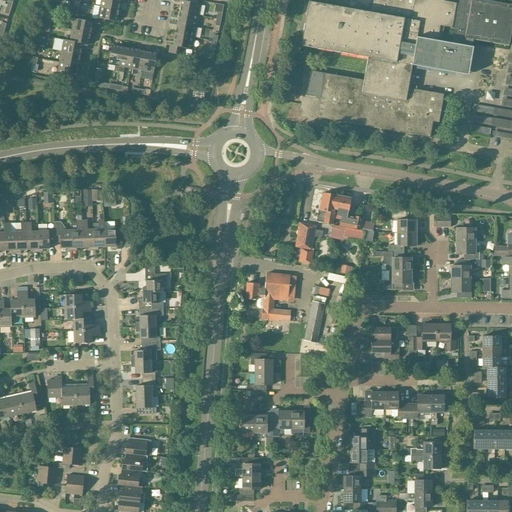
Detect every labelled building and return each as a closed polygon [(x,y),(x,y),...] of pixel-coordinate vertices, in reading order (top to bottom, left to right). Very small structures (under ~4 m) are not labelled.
[(120,0),(101,0),(100,6),(100,7),(118,10),(120,0)] [(180,13),(198,16),(200,4),(182,0),(180,13)] [(374,0),(373,9),(372,12),(309,1),(305,22),(301,46),(368,58),(364,80),(325,73),(311,71),(306,95),(320,98),(317,118),(430,138),(433,122),(437,122),(439,123),(444,94),(415,89),(415,93),(408,92),(413,66),(468,75),(473,47),(472,47),(473,40),(509,46),(511,29),(511,4),(484,0),(459,0),(459,4),(448,2),(448,0),(374,0)] [(100,7),(100,6),(97,6),(95,17),(98,18),(116,22),(118,10),(100,7)] [(11,9),(6,7),(3,18),(8,20),(11,9)] [(46,20),(51,21),(54,10),(46,9),(44,19),(46,19),(46,20)] [(198,16),(180,13),(178,23),(196,27),(198,16)] [(71,30),(90,34),(92,23),(73,19),(71,30)] [(196,27),(178,23),(175,35),(194,38),(196,27)] [(90,34),(71,30),(69,41),(82,44),(88,45),(90,34)] [(194,38),(175,35),(174,46),(170,45),(169,53),(183,56),(184,48),(192,49),(194,38)] [(63,40),(61,51),(80,55),(82,44),(69,41),(63,40)] [(119,71),(123,48),(111,46),(108,64),(115,66),(114,71),(119,71)] [(134,50),(123,48),(119,71),(123,72),(124,67),(131,68),(134,50)] [(146,52),(134,50),(131,68),(142,71),(146,52)] [(80,55),(61,51),(59,62),(77,66),(80,55)] [(157,54),(146,52),(142,71),(153,73),(157,54)] [(511,55),(508,55),(501,108),(474,104),(470,132),(511,138),(511,55)] [(301,88),(305,63),(290,60),(286,85),(301,88)] [(77,66),(59,62),(57,74),(75,78),(77,66)] [(193,89),(191,98),(204,99),(205,91),(193,89)] [(92,189),(83,189),(84,206),(92,205),(92,195),(92,189)] [(53,192),(45,192),(45,202),(53,202),(53,192)] [(331,193),(329,194),(323,193),(321,201),(320,201),(316,221),(333,225),(335,214),(334,213),(335,209),(337,196),(335,195),(334,194),(331,193)] [(337,196),(335,209),(337,210),(336,219),(341,220),(340,226),(361,229),(363,218),(352,216),(354,207),(349,206),(351,199),(348,198),(348,197),(345,196),(343,197),(337,196)] [(36,198),(28,199),(29,210),(37,210),(36,198)] [(104,199),(104,207),(116,207),(116,199),(104,199)] [(77,216),(77,221),(78,230),(71,230),(71,237),(72,251),(76,250),(76,248),(83,248),(82,221),(82,215),(77,216)] [(451,216),(434,216),(434,228),(450,228),(451,216)] [(104,247),(103,222),(103,220),(99,220),(99,229),(93,229),(93,236),(93,247),(94,250),(98,250),(98,247),(104,247)] [(397,220),(397,233),(416,233),(416,220),(397,220)] [(87,221),(82,221),(83,248),(89,247),(89,250),(94,250),(93,247),(93,236),(93,229),(87,230),(87,221)] [(71,230),(66,230),(66,228),(60,222),(54,222),(54,229),(55,242),(61,242),(61,248),(68,248),(68,251),(72,251),(71,237),(71,230)] [(115,236),(115,229),(114,222),(103,222),(104,247),(110,247),(111,249),(121,249),(121,236),(115,236)] [(16,252),(16,232),(10,232),(10,223),(4,224),(5,232),(5,250),(12,250),(12,252),(16,252)] [(27,232),(26,223),(22,223),(22,232),(16,232),(16,252),(21,252),(21,250),(27,249),(27,232)] [(31,223),(26,223),(27,232),(27,249),(33,249),(33,252),(38,252),(38,231),(31,231),(31,223)] [(316,226),(300,223),(296,247),(302,248),(299,262),(311,264),(314,250),(312,250),(316,226)] [(363,241),(364,237),(365,231),(333,225),(331,238),(343,240),(343,237),(363,241)] [(456,241),(475,241),(475,228),(456,228),(456,241)] [(55,242),(54,229),(48,229),(48,231),(38,231),(38,252),(42,252),(42,249),(49,249),(49,242),(55,242)] [(397,245),(388,245),(388,251),(403,252),(403,246),(416,246),(416,233),(397,233),(397,245)] [(456,255),(464,254),(464,260),(479,260),(481,260),(483,260),(483,254),(479,254),(479,253),(479,248),(475,248),(475,241),(456,241),(456,255)] [(511,244),(508,244),(508,246),(494,246),(494,255),(508,255),(511,255),(511,244)] [(403,252),(388,251),(374,251),(374,257),(383,257),(383,262),(385,264),(386,271),(387,271),(389,271),(411,271),(411,258),(403,257),(403,252)] [(511,256),(502,257),(502,264),(503,264),(503,265),(510,265),(510,278),(511,277),(511,256)] [(451,266),(451,279),(470,279),(470,272),(479,268),(479,266),(479,260),(464,260),(457,260),(457,266),(453,266),(451,266)] [(490,268),(490,266),(490,260),(483,260),(481,260),(481,266),(481,268),(490,268)] [(145,281),(146,281),(146,287),(142,287),(143,292),(158,292),(163,292),(165,292),(166,292),(165,274),(154,275),(154,266),(145,267),(145,281)] [(387,271),(386,281),(384,281),(384,289),(403,289),(403,283),(411,283),(411,271),(389,271),(387,271)] [(259,309),(263,309),(262,319),(290,321),(291,311),(273,309),(274,300),(288,301),(290,275),(266,273),(265,289),(258,288),(259,284),(247,283),(246,299),(257,300),(257,306),(258,308),(259,309)] [(510,291),(502,291),(501,299),(511,298),(511,277),(510,278),(510,291)] [(470,279),(451,279),(451,292),(470,292),(470,279)] [(314,294),(328,298),(330,286),(316,283),(314,294)] [(23,317),(22,291),(17,292),(18,300),(11,300),(11,309),(11,318),(23,317)] [(28,291),(22,291),(23,317),(36,317),(35,299),(28,300),(28,291)] [(158,292),(143,292),(143,298),(139,299),(139,310),(163,309),(163,302),(165,302),(165,292),(163,292),(158,292)] [(64,308),(90,306),(90,301),(82,301),(81,294),(64,295),(64,308)] [(11,318),(11,309),(5,309),(4,300),(0,300),(0,326),(12,326),(11,318)] [(312,301),(304,340),(317,343),(325,304),(312,301)] [(90,311),(90,306),(64,308),(65,319),(73,319),(82,318),(82,312),(90,311)] [(163,309),(139,310),(140,322),(135,322),(136,327),(156,327),(155,315),(163,315),(163,309)] [(82,318),(73,319),(74,331),(100,330),(99,324),(91,324),(91,318),(82,318)] [(422,337),(416,337),(416,350),(426,350),(426,341),(436,341),(436,324),(422,324),(422,337)] [(436,324),(436,341),(447,341),(447,350),(456,350),(456,337),(450,337),(450,324),(436,324)] [(156,327),(136,327),(136,332),(140,332),(140,339),(141,339),(141,344),(160,344),(160,337),(159,326),(156,327)] [(30,329),(31,346),(40,346),(39,328),(30,329)] [(397,328),(391,328),(372,328),(372,340),(397,340),(397,328)] [(100,335),(100,330),(74,331),(74,343),(92,342),(91,335),(100,335)] [(482,336),(482,346),(501,346),(501,336),(482,336)] [(397,340),(372,340),(372,352),(384,352),(384,358),(399,358),(399,340),(397,340)] [(141,344),(141,351),(134,351),(135,357),(131,357),(131,362),(151,362),(151,351),(160,350),(160,344),(141,344)] [(501,346),(482,346),(482,357),(501,357),(501,346)] [(255,372),(272,372),(272,360),(266,360),(266,354),(250,354),(250,365),(255,365),(255,372)] [(501,357),(482,357),(482,367),(487,367),(501,367),(501,357)] [(151,362),(131,362),(131,368),(135,367),(135,374),(142,373),(142,379),(155,379),(155,373),(151,373),(151,362)] [(506,367),(501,367),(487,367),(487,378),(506,378),(506,367)] [(251,384),(251,391),(266,391),(266,385),(272,385),(272,372),(255,372),(255,384),(251,384)] [(88,384),(62,385),(62,376),(55,377),(55,380),(47,380),(48,398),(62,397),(62,405),(90,404),(90,396),(94,396),(93,375),(88,375),(88,384)] [(487,378),(487,388),(506,388),(506,378),(487,378)] [(155,379),(142,379),(143,385),(136,386),(136,392),(132,392),(132,397),(152,396),(152,385),(155,385),(155,379)] [(32,391),(0,397),(0,418),(37,410),(35,402),(39,401),(35,381),(30,383),(32,391)] [(506,388),(487,388),(487,398),(506,398),(506,388)] [(384,409),(384,392),(372,392),(371,400),(358,400),(358,416),(372,416),(372,409),(384,409)] [(397,392),(384,392),(384,409),(397,409),(397,419),(404,419),(404,404),(397,404),(397,392)] [(418,404),(410,404),(410,419),(409,419),(409,426),(413,426),(413,419),(417,419),(430,418),(430,395),(418,395),(418,404)] [(443,395),(430,395),(430,418),(431,418),(431,425),(437,425),(437,418),(436,418),(436,413),(443,413),(443,395)] [(153,408),(152,396),(132,397),(132,402),(136,402),(136,409),(137,409),(137,415),(156,414),(156,407),(153,408)] [(273,422),(272,437),(279,437),(279,434),(282,434),(283,432),(283,428),(291,428),(291,411),(279,411),(279,422),(273,422)] [(291,428),(291,435),(303,435),(303,433),(310,433),(310,417),(304,417),(304,411),(291,411),(291,428)] [(44,415),(35,417),(37,424),(46,422),(44,415)] [(254,434),(254,415),(241,415),(241,433),(254,433),(254,434)] [(254,434),(254,433),(254,437),(256,439),(261,439),(262,437),(272,437),(273,422),(267,421),(267,415),(254,415),(254,434)] [(373,443),(373,438),(373,430),(359,430),(359,436),(350,436),(350,450),(367,450),(367,443),(373,443)] [(484,448),(484,431),(473,431),(474,449),(484,448)] [(484,431),(484,448),(494,448),(494,431),(484,431)] [(494,431),(494,448),(505,448),(505,431),(494,431)] [(151,440),(147,439),(130,438),(129,444),(126,444),(125,453),(135,455),(147,456),(147,455),(151,456),(152,449),(150,447),(151,440)] [(423,443),(423,450),(417,450),(417,448),(404,448),(404,455),(411,455),(411,456),(440,456),(440,443),(423,443)] [(64,447),(63,455),(81,457),(82,449),(64,447)] [(367,450),(350,450),(350,463),(358,463),(358,470),(373,470),(373,463),(367,463),(367,450)] [(81,457),(63,455),(63,463),(58,463),(58,468),(69,469),(70,464),(81,465),(81,457)] [(135,455),(135,460),(130,460),(123,459),(122,469),(133,470),(141,471),(147,472),(148,463),(146,461),(147,456),(135,455)] [(440,456),(411,456),(411,462),(423,462),(423,469),(440,469),(440,456)] [(239,458),(239,465),(239,469),(243,469),(243,477),(261,477),(261,464),(254,464),(254,458),(239,458)] [(39,466),(38,474),(57,476),(57,468),(39,466)] [(133,470),(132,475),(119,474),(118,485),(122,485),(140,487),(141,471),(133,470)] [(373,470),(358,470),(359,476),(343,476),(343,490),(360,490),(360,477),(373,477),(373,476),(377,476),(377,470),(373,470)] [(57,476),(38,474),(38,483),(56,484),(57,476)] [(74,494),(76,476),(67,475),(66,486),(62,486),(61,497),(65,497),(66,493),(74,494)] [(415,475),(415,493),(415,494),(432,494),(431,481),(423,481),(423,475),(415,475)] [(76,476),(74,494),(83,495),(84,477),(76,476)] [(239,488),(239,495),(254,495),(254,489),(260,489),(261,477),(243,477),(243,488),(239,488)] [(120,491),(119,500),(141,503),(144,503),(145,494),(142,493),(142,487),(140,487),(122,485),(121,491),(120,491)] [(360,490),(343,490),(343,501),(344,501),(344,511),(352,510),(352,509),(367,509),(367,502),(360,502),(360,490)] [(415,494),(415,493),(399,493),(399,499),(415,499),(414,511),(426,511),(426,506),(432,506),(432,494),(415,494)] [(139,511),(141,503),(119,500),(118,510),(130,511),(129,511),(139,511)] [(389,500),(388,511),(396,511),(396,500),(389,500)] [(477,511),(477,501),(466,501),(466,511),(477,511)] [(487,511),(488,501),(477,501),(477,511),(487,511)] [(488,501),(487,511),(497,511),(498,501),(488,501)] [(507,511),(508,501),(498,501),(497,511),(507,511)]
